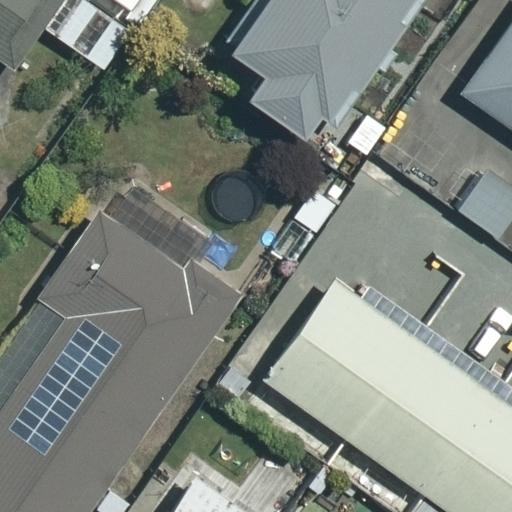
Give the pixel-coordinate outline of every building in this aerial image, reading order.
[(96,1),(94,0),(0,0),(0,56),(2,58),(34,15),(95,60),(123,21),(98,2),(96,1)] [(229,75),(286,117),(303,94),(320,107),(398,0),(233,0),(213,28),(246,53),(229,75)] [(511,0),(509,0),(452,81),(511,123),(511,0)] [(0,213),(8,184),(0,181),(0,213)] [(101,187),(0,330),(0,511),(74,511),(236,282),(101,187)] [(511,511),(511,403),(322,268),(253,364),(460,511),(511,511)] [(133,500),(123,511),(254,511),(182,460),(147,509),(133,500)]
